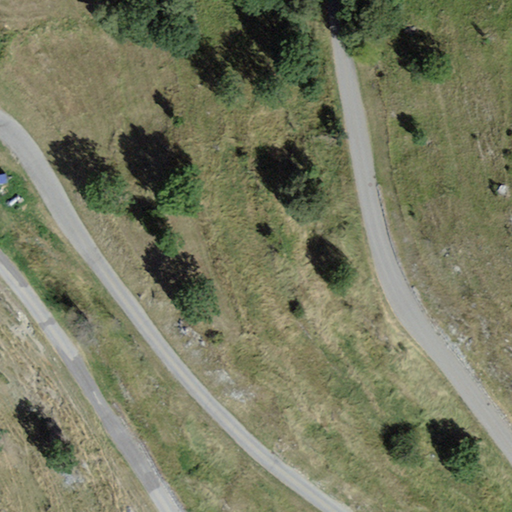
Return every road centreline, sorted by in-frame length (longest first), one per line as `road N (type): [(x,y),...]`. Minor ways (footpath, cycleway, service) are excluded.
road 1 (unclassified): [(0,126),(186,376),(247,441),(337,511)]
road 2 (unclassified): [(511,448),(396,294),(380,251),(335,0)]
road 3 (unclassified): [(171,511),(0,260)]
